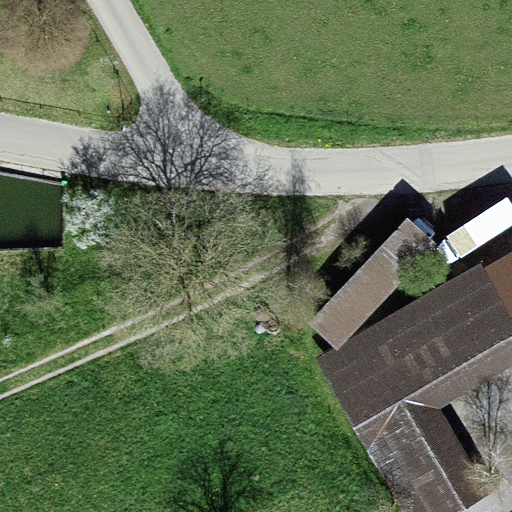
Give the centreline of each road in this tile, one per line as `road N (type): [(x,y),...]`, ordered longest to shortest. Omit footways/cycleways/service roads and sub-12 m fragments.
road 1 (track): [(376,172),(341,224),(311,244),(0,388)]
road 2 (residential): [(511,155),(376,172),(194,164)]
road 3 (residential): [(194,164),(0,131)]
road 4 (unclassified): [(194,164),(101,0)]
